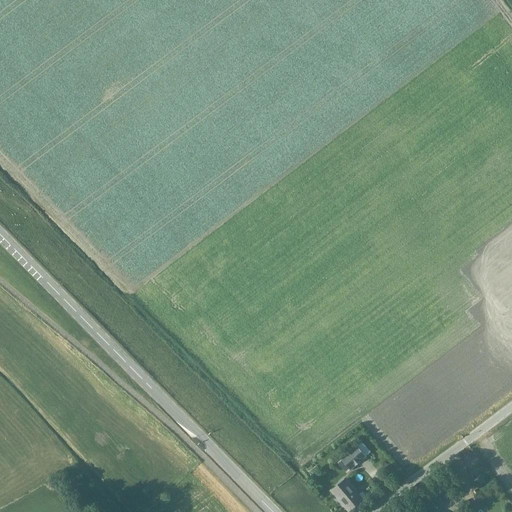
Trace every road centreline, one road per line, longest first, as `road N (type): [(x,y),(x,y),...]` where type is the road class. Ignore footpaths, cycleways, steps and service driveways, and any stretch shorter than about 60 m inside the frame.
road 1 (tertiary): [(0,235),(202,440)]
road 2 (unclassified): [(371,511),(511,405)]
